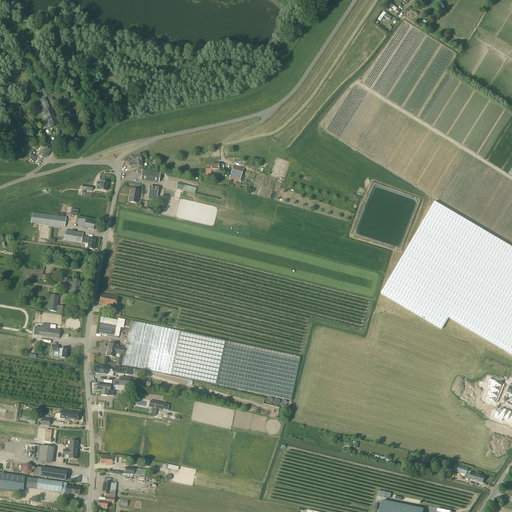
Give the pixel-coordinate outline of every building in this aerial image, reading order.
[(73,102),(64,96),(62,100),(67,104),(65,108),(67,110),(73,102)] [(41,103),(45,111),(50,109),(47,100),(46,101),(45,98),(39,101),(40,104),(41,103)] [(45,111),(51,127),(57,125),(51,109),(50,109),(45,111)] [(73,111),(69,109),(68,110),(61,119),(66,123),(71,116),(73,117),(74,114),(72,113),(72,112),(73,111)] [(51,150),(46,146),(37,157),(41,161),(43,158),(44,159),(51,150)] [(142,161),(140,155),(133,156),(135,163),(129,165),(130,170),(143,167),(141,162),(142,161)] [(210,165),(210,168),(206,168),(206,175),(218,175),(218,171),(219,171),(219,165),(210,165)] [(244,168),(233,165),(229,179),(239,182),(244,168)] [(160,173),(142,170),(141,180),(159,183),(160,173)] [(107,183),(101,182),(101,183),(97,182),(96,186),(100,186),(100,190),(106,191),(107,183)] [(150,186),(148,198),(157,200),(158,188),(150,186)] [(139,191),(131,189),(128,202),(137,203),(139,191)] [(511,247),(435,202),(381,294),(442,330),(449,318),(511,355),(511,247)] [(66,217),(32,213),(31,223),(65,228),(66,217)] [(80,219),(79,226),(84,227),(84,228),(93,230),(95,222),(80,219)] [(73,230),(69,230),(69,231),(66,230),(64,240),(81,244),(82,242),(84,243),(88,244),(88,249),(94,250),(96,239),(83,236),(83,233),(73,231),(73,230)] [(69,279),(65,278),(64,285),(68,285),(68,284),(72,285),(71,294),(78,295),(81,281),(73,280),(73,281),(69,280),(69,279)] [(117,297),(101,294),(99,304),(116,307),(117,297)] [(59,296),(50,295),(48,311),(57,312),(58,312),(65,314),(66,307),(59,306),(57,306),(59,296)] [(118,318),(117,319),(101,317),(98,333),(120,336),(121,327),(125,328),(126,319),(118,318)] [(108,344),(106,356),(115,358),(116,354),(124,355),(122,365),(291,401),(300,357),(137,323),(131,321),(129,329),(128,335),(125,348),(117,347),(117,345),(108,344)] [(39,336),(59,339),(60,330),(40,327),(39,336)] [(66,350),(59,349),(58,358),(65,359),(66,350)] [(113,367),(96,366),(96,373),(107,374),(107,376),(110,376),(111,373),(113,373),(114,374),(127,375),(127,368),(113,367)] [(141,380),(131,378),(119,377),(119,385),(130,387),(140,388),(141,380)] [(502,386),(492,382),(490,388),(500,392),(502,386)] [(110,384),(110,385),(98,384),(97,391),(101,391),(101,396),(108,396),(114,396),(114,391),(110,391),(111,387),(112,388),(113,385),(110,384)] [(488,393),(498,397),(500,392),(490,388),(488,393)] [(488,393),(485,399),(495,403),(498,397),(488,393)] [(165,403),(150,401),(149,407),(163,410),(165,403)] [(502,407),(498,415),(504,417),(507,409),(502,407)] [(61,410),(61,414),(57,413),(57,420),(65,420),(65,419),(78,421),(79,412),(61,410)] [(50,419),(41,418),(41,425),(49,426),(50,419)] [(69,450),(77,450),(77,441),(70,441),(69,450)] [(39,446),(37,462),(50,464),(52,448),(44,446),(39,446)] [(77,450),(69,450),(63,450),(63,455),(69,455),(69,459),(76,459),(77,450)] [(113,457),(107,456),(106,457),(101,457),(100,464),(106,464),(112,465),(113,457)] [(416,456),(414,463),(417,463),(416,463),(422,465),(424,458),(421,458),(422,457),(419,456),(419,457),(416,456)] [(34,464),(24,465),(25,475),(34,474),(34,464)] [(455,465),(451,464),(450,470),(454,471),(457,472),(466,475),(465,478),(469,479),(468,479),(482,484),(484,477),(481,475),(481,473),(476,472),(476,474),(471,472),(470,473),(467,472),(468,468),(459,466),(455,465)] [(41,468),(40,477),(65,481),(67,471),(41,467),(41,468)] [(134,468),(125,467),(124,474),(145,477),(146,470),(134,469),(134,468)] [(25,477),(1,474),(0,478),(0,488),(23,492),(25,477)] [(27,484),(26,488),(61,493),(79,495),(80,488),(66,486),(67,483),(27,478),(27,484)] [(99,501),(98,507),(98,508),(99,508),(101,509),(101,508),(107,509),(108,503),(114,504),(115,496),(115,492),(110,491),(111,483),(111,479),(104,478),(104,482),(103,482),(101,494),(106,495),(105,498),(104,502),(99,501)] [(130,490),(129,494),(136,496),(137,492),(145,493),(146,485),(134,483),(132,491),(130,490)] [(167,488),(160,487),(159,495),(166,497),(167,488)] [(133,499),(124,498),(123,503),(129,504),(128,509),(129,509),(129,510),(132,511),(132,510),(140,511),(141,504),(133,502),(133,499)] [(380,511),(422,511),(423,509),(382,501),(380,511)]
